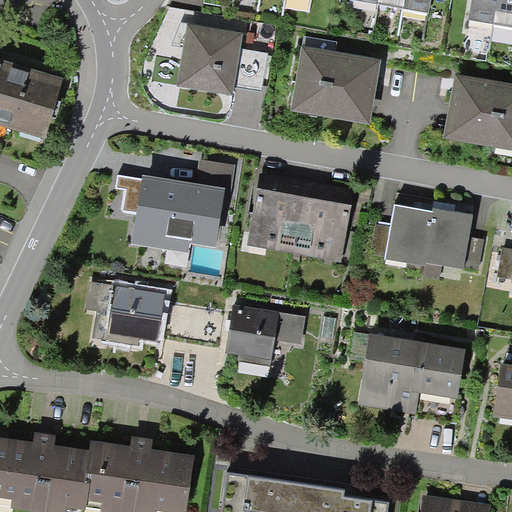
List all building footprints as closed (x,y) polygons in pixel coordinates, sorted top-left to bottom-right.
[(429,17),(431,0),(355,0),(355,5),(429,17)] [(511,31),(511,0),(470,0),(466,25),(511,31)] [(229,99),(237,36),(183,29),(175,92),(229,99)] [(368,127),(377,62),(295,51),(286,116),(368,127)] [(0,129),(42,141),(58,83),(5,68),(0,66),(0,129)] [(511,151),(511,88),(453,78),(442,139),(511,151)] [(230,200),(235,168),(199,162),(195,187),(184,185),(154,181),(144,245),(212,256),(221,198),(230,200)] [(249,244),(341,260),(353,190),(260,175),(249,244)] [(464,274),(470,219),(390,210),(383,264),(464,274)] [(511,249),(501,248),(497,278),(509,280),(508,287),(511,287),(511,249)] [(138,339),(156,341),(162,297),(85,286),(81,312),(96,314),(92,344),(136,350),(138,339)] [(300,346),(305,318),(232,307),(225,356),(272,364),(276,343),(300,346)] [(419,398),(455,403),(462,353),(367,340),(358,406),(417,414),(419,398)] [(511,374),(494,372),(489,421),(511,424),(511,374)] [(142,511),(182,511),(190,458),(148,452),(149,441),(129,438),(127,450),(88,444),(86,453),(50,448),(52,437),(30,434),(28,444),(0,440),(0,502),(74,511),(81,511),(82,504),(142,511)] [(383,511),(385,501),(341,496),(343,482),(225,469),(220,511),(383,511)] [(423,511),(486,511),(487,506),(425,499),(423,511)]
